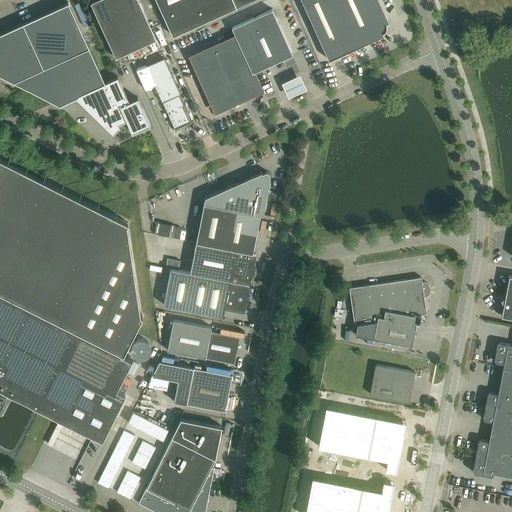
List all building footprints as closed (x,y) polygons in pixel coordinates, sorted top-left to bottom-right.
[(95,0),(90,2),(116,58),(156,39),(138,0),(95,0)] [(156,0),(172,35),(236,6),(250,0),(156,0)] [(386,25),(386,23),(389,22),(378,0),(301,0),(329,59),(384,34),(382,31),(384,30),(385,29),(386,27),(386,25)] [(0,75),(53,103),(59,106),(76,97),(113,133),(119,126),(118,123),(126,119),(132,132),(150,124),(138,97),(129,101),(118,76),(105,82),(68,2),(0,33),(0,75)] [(215,111),(257,92),(262,90),(253,72),(293,54),(272,9),(232,27),(235,34),(190,55),(215,111)] [(146,66),(175,131),(176,131),(175,129),(192,122),(180,94),(182,93),(165,57),(146,66)] [(300,74),(282,82),(284,86),(287,94),(289,97),(307,89),(305,86),(302,78),(300,74)] [(0,411),(0,412),(7,398),(6,398),(9,393),(102,440),(125,394),(116,390),(131,360),(122,355),(134,332),(142,315),(140,314),(127,224),(128,222),(0,157),(0,411)] [(237,183),(224,248),(252,253),(263,215),(267,192),(270,179),(269,178),(270,176),(269,174),(268,172),(266,171),(264,171),(263,173),(261,172),(237,183)] [(205,197),(196,242),(224,248),(237,183),(205,197)] [(171,268),(170,271),(164,270),(164,273),(248,290),(252,274),(255,254),(252,253),(224,248),(196,242),(195,248),(192,260),(190,272),(171,268)] [(159,299),(164,300),(164,304),(223,316),(225,307),(244,311),(248,290),(164,273),(159,299)] [(501,315),(511,317),(511,275),(509,275),(505,297),(501,299),(506,308),(502,310),(501,315)] [(421,277),(349,287),(355,324),(357,324),(355,334),(373,338),(412,345),(416,323),(421,324),(422,317),(422,314),(427,313),(424,297),(427,295),(429,294),(430,291),(430,288),(429,285),(427,283),(424,282),(422,281),(421,277)] [(173,319),(167,350),(234,363),(239,336),(210,331),(211,327),(173,319)] [(145,359),(148,357),(150,355),(152,352),(153,348),(152,345),(150,342),(147,340),(144,339),(141,338),(138,339),(135,341),(133,344),(132,347),(132,350),(133,353),(135,356),(138,358),(141,359),(145,359)] [(474,464),(473,470),(474,472),(491,476),(493,474),(493,472),(511,475),(511,344),(500,342),(499,347),(497,346),(494,359),(496,362),(504,363),(498,393),(490,392),(489,397),(487,396),(483,415),(486,415),(485,420),(492,421),(489,440),(481,439),(480,445),(477,444),(474,464)] [(159,360),(152,374),(178,379),(174,401),(187,403),(225,411),(232,375),(159,360)] [(370,394),(409,401),(415,372),(376,364),(370,394)] [(327,407),(319,446),(387,459),(385,470),(396,472),(406,422),(327,407)] [(172,436),(139,503),(156,511),(205,511),(214,468),(211,468),(216,458),(215,457),(221,426),(180,418),(171,436),(172,436)] [(313,477),(306,511),(388,511),(394,483),(384,481),(382,490),(313,477)]
